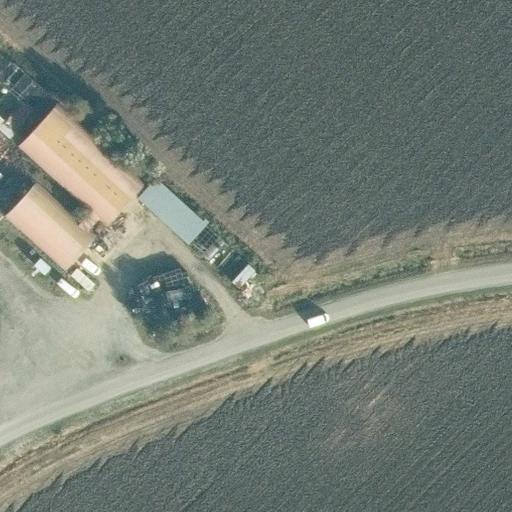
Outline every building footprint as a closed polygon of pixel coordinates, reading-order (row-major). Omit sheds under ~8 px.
[(18,129),(35,105),(20,94),(3,119),(18,129)] [(27,136),(45,118),(37,110),(18,128),(27,136)] [(52,111),(20,147),(108,226),(141,190),(52,111)] [(193,242),(211,221),(158,176),(140,197),(193,242)] [(36,185),(7,217),(68,271),(96,239),(36,185)] [(251,262),(235,278),(243,287),(260,270),(251,262)]
